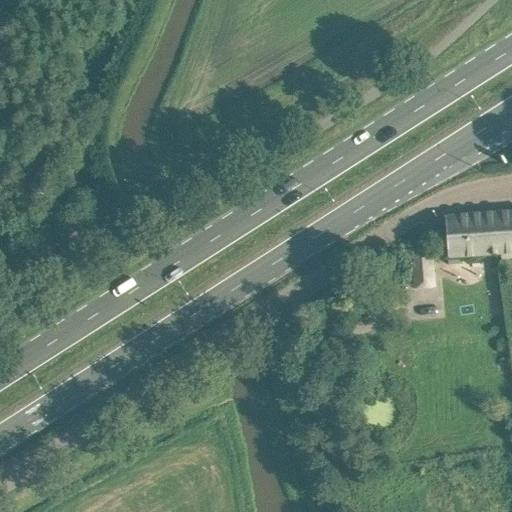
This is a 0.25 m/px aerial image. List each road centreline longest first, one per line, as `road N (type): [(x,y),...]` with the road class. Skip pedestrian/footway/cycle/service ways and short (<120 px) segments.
road 1 (primary): [(511,45),(0,374)]
road 2 (primary): [(0,437),(511,111)]
road 3 (unclassified): [(0,485),(407,216),(448,196),(511,182)]
road 4 (track): [(0,296),(450,0)]
road 5 (track): [(243,325),(313,511)]
